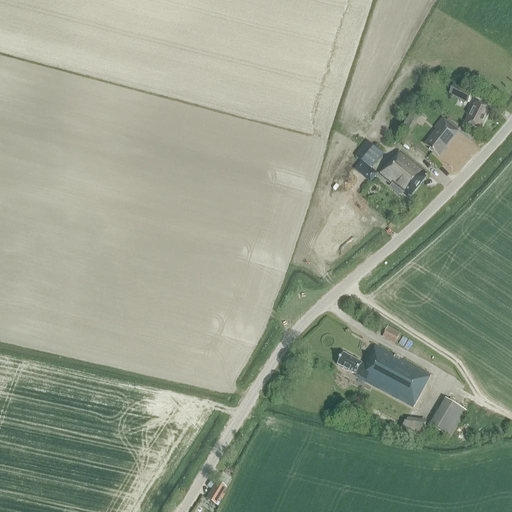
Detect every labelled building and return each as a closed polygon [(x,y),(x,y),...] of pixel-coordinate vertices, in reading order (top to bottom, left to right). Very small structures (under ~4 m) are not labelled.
[(467,104),(472,94),(454,84),(449,94),(467,104)] [(480,130),(490,110),(474,102),(464,122),(480,130)] [(410,133),(421,115),(412,109),(401,127),(410,133)] [(438,156),(448,144),(458,132),(443,119),(435,128),(437,130),(425,145),(433,151),(433,152),(438,156)] [(362,161),(369,167),(382,152),(375,145),(362,161)] [(401,196),(402,195),(408,200),(423,182),(421,180),(426,174),(398,152),(378,176),(390,186),(401,196)] [(355,168),(371,181),(377,174),(369,167),(362,161),(355,168)] [(382,338),(395,344),(401,333),(388,327),(382,338)] [(407,405),(413,408),(430,376),(375,346),(365,365),(343,353),(337,365),(366,381),(365,383),(378,390),(379,388),(393,395),(392,397),(397,400),(398,398),(408,403),(407,405)] [(450,439),(467,411),(445,398),(429,426),(450,439)] [(225,488),(231,478),(222,473),(217,482),(216,482),(205,499),(215,505),(226,488),(225,488)]
